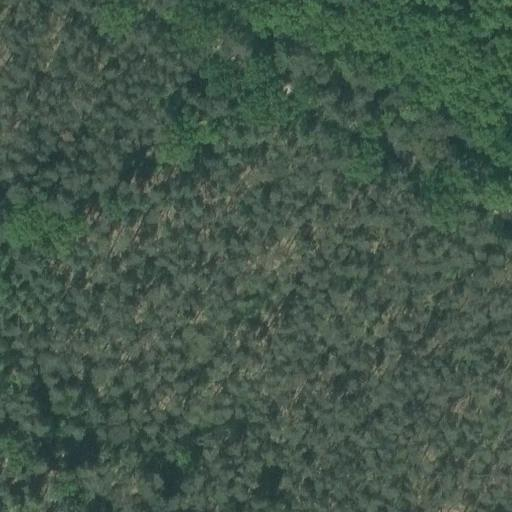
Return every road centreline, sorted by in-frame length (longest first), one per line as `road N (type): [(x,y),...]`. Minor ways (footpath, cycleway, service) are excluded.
road 1 (track): [(151,0),(264,77),(511,211)]
road 2 (track): [(127,511),(0,414)]
